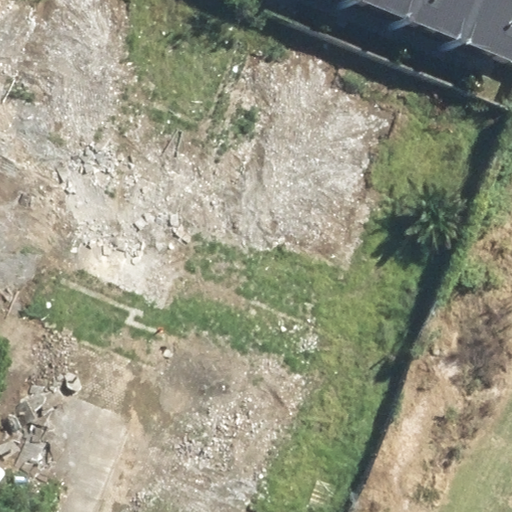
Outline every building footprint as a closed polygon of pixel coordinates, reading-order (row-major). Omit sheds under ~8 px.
[(0,65),(18,74),(48,3),(40,0),(10,0),(0,25),(0,65)] [(0,0),(0,25),(10,0),(0,0)] [(49,0),(48,3),(18,74),(41,83),(35,98),(100,126),(104,114),(118,120),(138,73),(120,65),(141,17),(101,0),(49,0)] [(342,0),(340,7),(390,26),(400,0),(342,0)] [(400,0),(390,26),(441,46),(458,0),(400,0)] [(511,0),(458,0),(441,46),(492,65),(511,10),(511,0)] [(350,64),(298,43),(292,56),(255,41),(240,80),(260,88),(252,107),(271,114),(256,151),(245,146),(219,211),(237,218),(228,238),(273,256),(280,239),(342,264),(405,106),(343,81),(350,64)] [(130,284),(166,201),(0,130),(0,307),(25,318),(53,252),(130,284)] [(283,362),(193,324),(160,405),(288,458),(317,388),(312,386),(329,345),(295,332),(283,362)] [(267,511),(257,508),(260,502),(190,475),(175,511),(171,511),(169,511),(267,511)]
